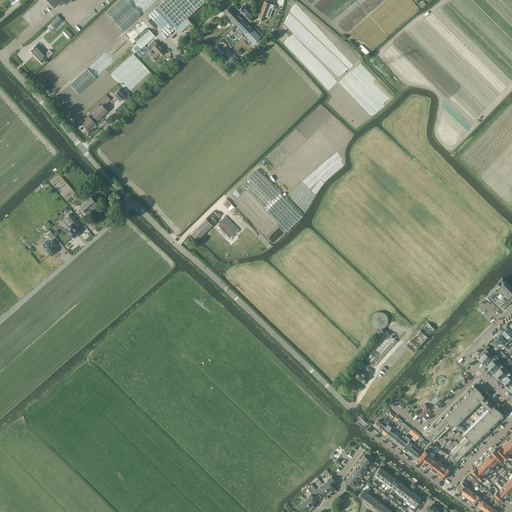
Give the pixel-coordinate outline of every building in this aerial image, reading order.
[(167,35),(205,1),(204,0),(164,0),(148,15),(167,35)] [(268,28),(276,7),(268,4),(269,3),(264,1),(257,18),(263,20),(261,26),(268,28)] [(240,15),(238,14),(231,6),(223,13),(253,44),(261,37),(240,15)] [(240,12),(238,14),(240,15),(241,13),(250,22),(254,18),(243,6),(238,10),(240,12)] [(61,33),(67,40),(72,36),(71,35),(73,33),(67,27),(61,33)] [(225,32),(233,40),(236,36),(229,29),(225,32)] [(141,48),(155,36),(149,30),(136,42),(138,44),(133,48),(136,52),(141,48)] [(156,53),(153,55),(156,59),(159,56),(165,51),(157,43),(154,46),(153,45),(152,47),(152,48),(156,53)] [(48,58),(53,53),(50,50),(47,52),(41,46),(39,48),(36,45),(31,50),(42,63),(48,58)] [(119,89),(113,95),(120,102),(126,97),(119,89)] [(102,104),(100,106),(97,103),(89,110),(92,113),(90,111),(87,114),(88,115),(81,122),(88,130),(95,123),(90,117),(92,114),(97,120),(107,111),(102,104)] [(257,169),(241,185),(287,232),(303,216),(257,169)] [(78,211),(84,217),(98,205),(90,196),(80,206),(82,208),(78,211)] [(189,235),(196,241),(220,217),(213,211),(189,235)] [(71,224),(65,229),(72,238),(76,235),(76,234),(78,232),(75,228),(80,224),(70,213),(65,218),(71,224)] [(241,231),(225,216),(221,220),(237,235),(241,231)] [(221,220),(216,224),(231,238),(235,234),(221,220)] [(50,242),(49,241),(43,246),(46,250),(45,250),(45,251),(45,252),(46,253),(47,253),(48,253),(49,253),(52,256),(58,251),(54,247),(57,244),(53,239),(50,242)] [(490,298),(491,299),(496,304),(496,303),(502,308),(509,301),(509,302),(511,299),(511,289),(511,288),(502,278),(498,282),(499,282),(490,291),(491,291),(488,294),(491,297),(490,298)] [(422,330),(429,336),(435,329),(429,323),(422,330)] [(511,337),(511,336),(505,329),(504,331),(503,330),(501,332),(509,341),(511,337)] [(363,355),(375,365),(397,340),(385,330),(363,355)] [(407,345),(414,351),(428,337),(421,330),(407,345)] [(509,341),(501,332),(498,335),(499,336),(498,337),(505,344),(509,341)] [(505,344),(498,337),(496,338),(496,337),(493,340),(501,348),(505,344)] [(483,360),(490,352),(486,348),(478,356),(481,359),(482,358),(483,360)] [(486,364),(494,356),(490,352),(483,360),(484,361),(483,362),(486,364)] [(490,367),(498,360),(494,356),(486,364),(488,367),(489,366),(490,367)] [(493,372),(502,364),(498,360),(490,367),(492,369),(491,369),(493,372)] [(498,375),(505,368),(502,364),(493,372),(496,375),(497,374),(498,375)] [(501,380),(509,372),(505,368),(498,375),(499,376),(498,377),(501,380)] [(355,375),(363,383),(369,377),(360,369),(355,375)] [(505,383),(511,376),(511,374),(509,372),(501,380),(503,382),(504,381),(505,383)] [(474,443),(503,415),(494,405),(491,407),(489,405),(491,403),(487,399),(485,401),(483,398),(485,396),(475,387),(444,418),(451,425),(453,427),(480,400),(489,409),(465,434),(467,436),(474,443)] [(417,412),(422,417),(431,409),(425,403),(417,412)] [(451,425),(444,418),(443,419),(442,418),(439,420),(447,429),(451,425)] [(377,428),(382,432),(388,424),(385,421),(386,420),(385,419),(382,423),(377,428)] [(373,425),(377,428),(382,423),(378,420),(373,425)] [(447,429),(439,420),(436,423),(437,424),(436,426),(443,433),(447,429)] [(382,432),(385,435),(392,427),(388,424),(382,432)] [(443,433),(436,426),(434,427),(433,426),(430,429),(438,437),(443,433)] [(385,435),(390,438),(394,433),(391,431),(393,428),(392,427),(385,435)] [(434,442),(438,437),(430,429),(427,432),(429,433),(427,434),(434,442)] [(390,438),(394,441),(398,436),(394,433),(390,438)] [(394,441),(399,445),(403,440),(402,439),(404,436),(402,435),(402,436),(399,434),(398,436),(394,441)] [(467,436),(463,440),(471,448),(474,445),(473,444),(474,443),(467,436)] [(399,445),(403,449),(409,441),(407,439),(408,438),(406,437),(403,440),(399,445)] [(403,449),(407,452),(413,444),(411,442),(412,441),(410,439),(409,441),(403,449)] [(471,448),(463,440),(458,444),(465,451),(467,450),(468,451),(471,448)] [(511,451),(511,450),(505,443),(502,446),(503,446),(502,447),(509,454),(511,451)] [(407,452),(411,455),(415,450),(417,448),(413,444),(407,452)] [(465,451),(458,444),(454,448),(462,457),(465,454),(464,453),(465,451)] [(509,454),(502,447),(501,447),(497,451),(503,457),(505,459),(509,455),(509,454)] [(421,451),(417,448),(415,450),(411,455),(415,458),(419,453),(421,451)] [(462,457),(454,448),(450,453),(457,460),(458,458),(460,459),(462,457)] [(503,457),(497,451),(495,449),(491,453),(499,461),(503,457)] [(423,462),(429,454),(430,454),(425,450),(418,459),(423,463),(423,462)] [(499,461),(491,453),(492,453),(490,454),(487,456),(495,464),(499,460),(499,461)] [(427,466),(433,457),(429,454),(423,462),(425,463),(424,464),(427,466)] [(364,455),(361,460),(368,465),(370,466),(373,462),(364,455)] [(495,464),(487,456),(485,459),(484,461),(491,468),(495,464)] [(431,469),(438,461),(433,457),(427,466),(429,468),(429,467),(431,469)] [(361,460),(358,464),(365,469),(368,465),(361,460)] [(436,473),(442,464),(438,461),(431,469),(434,470),(433,471),(436,473)] [(491,468),(484,461),(483,462),(482,461),(480,464),(487,472),(491,468)] [(358,464),(355,468),(362,473),(365,469),(358,464)] [(440,475),(447,467),(446,466),(446,467),(442,464),(436,473),(438,475),(439,474),(440,475)] [(487,472),(480,464),(477,466),(478,467),(476,468),(484,476),(484,475),(487,472)] [(375,474),(380,477),(385,471),(380,467),(375,474)] [(449,473),(451,470),(447,467),(440,475),(440,476),(444,479),(447,475),(448,475),(449,473)] [(355,468),(352,472),(359,477),(362,473),(355,468)] [(484,476),(476,468),(472,472),(480,480),(484,476)] [(380,477),(384,480),(389,474),(385,471),(380,477)] [(352,472),(349,476),(356,481),(359,477),(352,472)] [(388,483),(393,477),(389,474),(384,480),(382,482),(387,485),(388,484),(388,483)] [(356,481),(349,476),(346,480),(352,485),(351,486),(354,488),(358,483),(356,481)] [(328,480),(323,484),(330,492),(331,492),(332,492),(333,491),(333,490),(335,489),(332,486),(336,483),(332,477),(328,480)] [(392,486),(392,487),(397,480),(393,477),(388,483),(388,484),(387,485),(390,488),(392,486)] [(392,487),(396,490),(401,483),(397,480),(392,487)] [(458,490),(462,493),(467,487),(468,485),(463,481),(461,484),(457,488),(458,490)] [(396,490),(400,493),(405,486),(401,483),(396,490)] [(511,489),(506,483),(502,487),(510,495),(511,492),(511,491),(511,492),(511,491),(511,489)] [(330,492),(323,484),(318,488),(319,488),(317,489),(322,495),(323,494),(326,496),(327,495),(328,495),(329,494),(329,493),(330,492)] [(400,493),(404,496),(409,489),(405,486),(400,493)] [(462,493),(467,497),(473,489),(472,488),(471,490),(467,487),(462,493)] [(510,495),(502,487),(499,491),(498,490),(506,498),(507,497),(508,497),(510,495)] [(404,496),(408,499),(413,492),(409,489),(404,496)] [(467,497),(472,501),(477,494),(473,491),(474,490),(473,489),(467,497)] [(359,497),(363,500),(368,493),(364,490),(359,497)] [(506,498),(498,490),(494,494),(502,502),(506,498)] [(407,501),(411,504),(417,495),(413,492),(408,499),(407,501)] [(363,500),(367,503),(372,496),(368,493),(363,500)] [(310,495),(305,499),(312,507),(313,507),(314,507),(315,506),(315,505),(317,504),(314,501),(316,500),(311,494),(310,496),(310,495)] [(477,494),(472,501),(477,505),(483,496),(482,495),(480,497),(477,494)] [(418,506),(422,500),(421,499),(422,498),(417,495),(411,504),(415,507),(416,505),(417,505),(418,506)] [(367,503),(371,506),(376,499),(372,496),(367,503)] [(312,507),(305,499),(300,503),(301,503),(297,506),(301,511),(305,509),(308,511),(309,510),(310,510),(312,509),(311,508),(312,507)] [(371,506),(375,509),(380,502),(376,499),(371,506)] [(478,506),(483,510),(490,502),(488,501),(487,503),(483,500),(478,506)] [(375,509),(379,511),(384,505),(380,502),(375,509)] [(483,510),(486,511),(489,511),(493,508),(493,507),(489,505),(491,502),(490,502),(483,510)]
